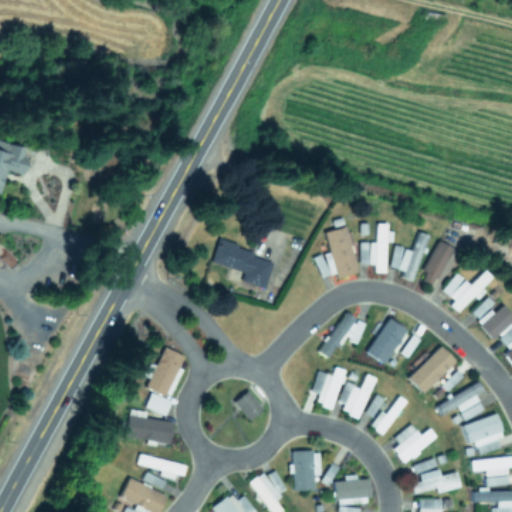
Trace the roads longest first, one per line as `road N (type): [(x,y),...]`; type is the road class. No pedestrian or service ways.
road 1 (primary): [(0,510),(275,0)]
road 2 (residential): [(215,458),(179,511),(389,508),(382,474),(358,444),(323,427),(279,423)]
road 3 (residential): [(511,407),(465,346),(388,294),(334,299),(259,374)]
road 4 (residential): [(231,461),(269,443),(279,406),(259,374),(230,366),(201,377),(185,418),(204,452),(231,461)]
